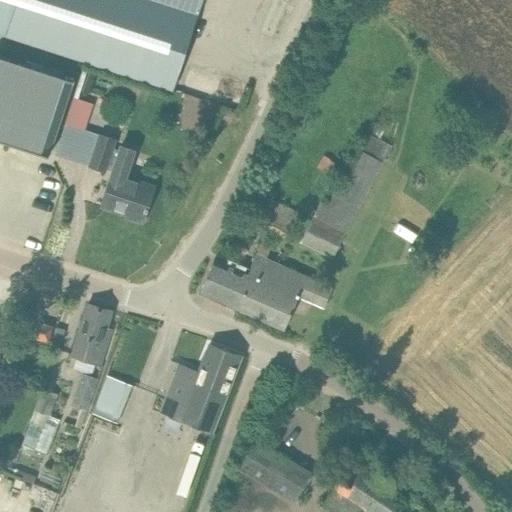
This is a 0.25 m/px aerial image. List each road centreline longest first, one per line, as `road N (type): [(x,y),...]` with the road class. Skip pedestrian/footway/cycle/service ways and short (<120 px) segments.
road 1 (unclassified): [(166,309),(241,174),(314,0)]
road 2 (unclassified): [(477,511),(435,462),(342,386),(259,341)]
road 3 (unclassified): [(204,511),(259,341)]
road 4 (unclassified): [(166,309),(0,255)]
